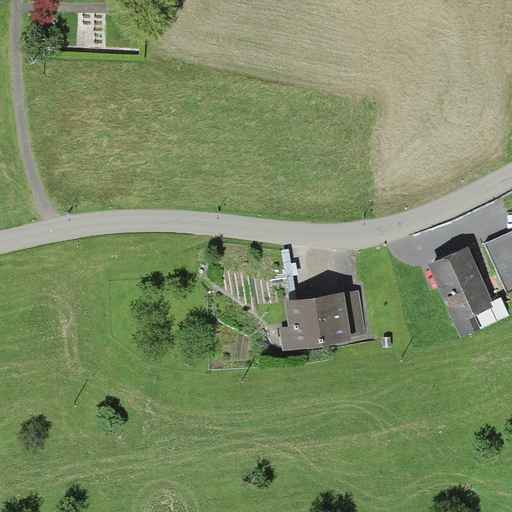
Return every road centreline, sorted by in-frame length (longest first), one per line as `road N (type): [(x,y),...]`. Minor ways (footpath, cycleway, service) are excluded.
road 1 (tertiary): [(0,240),(120,221),(299,235),(397,232),(511,179)]
road 2 (track): [(15,0),(17,127),(51,230)]
